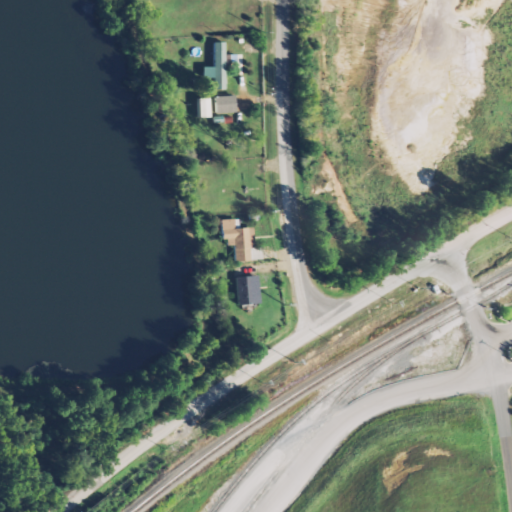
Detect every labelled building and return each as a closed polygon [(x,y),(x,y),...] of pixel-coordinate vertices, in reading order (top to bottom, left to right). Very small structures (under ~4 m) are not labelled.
[(225,42),(214,41),(213,89),(224,89),(225,42)] [(212,67),(202,67),(202,77),(212,77),(212,67)] [(214,96),(215,113),(235,113),(234,95),(214,96)] [(197,98),(198,117),(210,117),(209,98),(197,98)] [(221,219),(222,246),(233,245),(234,261),(261,260),(261,246),(254,247),(253,227),(238,228),(238,219),(221,219)] [(258,303),(257,275),(235,276),(237,304),(258,303)]
